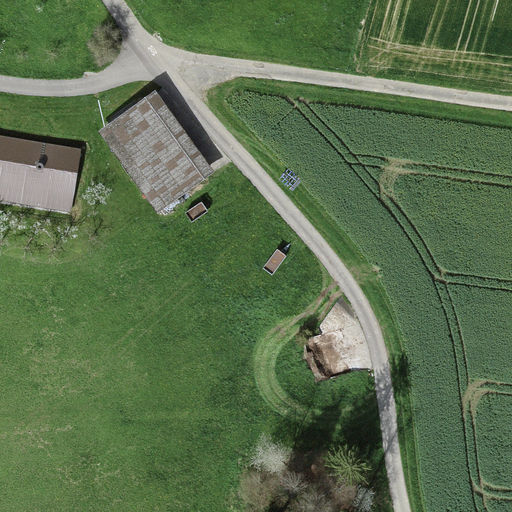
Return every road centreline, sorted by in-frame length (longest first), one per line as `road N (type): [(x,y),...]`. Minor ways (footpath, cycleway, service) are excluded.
road 1 (track): [(402,511),(377,349),(359,297),(150,55)]
road 2 (track): [(150,55),(511,99)]
